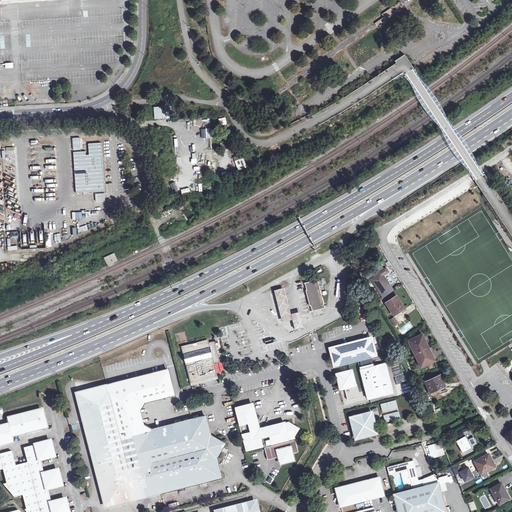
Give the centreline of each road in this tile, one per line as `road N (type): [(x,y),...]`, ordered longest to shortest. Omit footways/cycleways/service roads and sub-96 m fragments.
road 1 (trunk): [(511,96),(364,191),(148,305)]
road 2 (trunk): [(151,320),(297,246),(473,140)]
road 3 (unclassified): [(511,456),(381,238)]
road 4 (unclassified): [(344,449),(321,361),(183,397)]
road 5 (unclassified): [(0,116),(86,108),(118,91),(140,49),(141,0)]
road 6 (trunk): [(332,255),(360,221),(473,140)]
road 7 (trunk): [(148,305),(0,368)]
road 8 (residential): [(511,148),(381,238)]
road 9 (trunk): [(148,305),(0,357)]
road 10 (trunk): [(14,378),(151,320)]
road 11 (unclassified): [(81,511),(51,388)]
